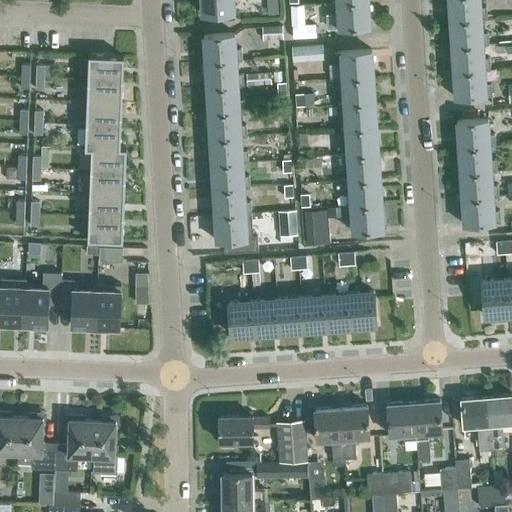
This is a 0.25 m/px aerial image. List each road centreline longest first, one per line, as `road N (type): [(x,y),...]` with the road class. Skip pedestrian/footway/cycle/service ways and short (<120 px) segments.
road 1 (residential): [(439,361),(412,0)]
road 2 (residential): [(175,373),(156,17)]
road 3 (residential): [(439,361),(175,373)]
road 4 (residential): [(175,373),(0,369)]
road 5 (residential): [(156,17),(0,10)]
road 6 (residential): [(178,511),(175,373)]
